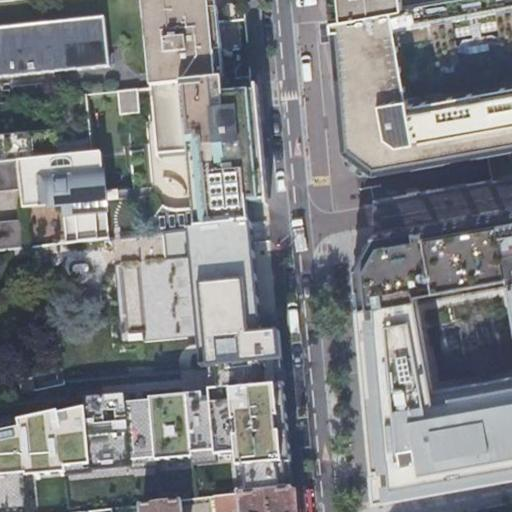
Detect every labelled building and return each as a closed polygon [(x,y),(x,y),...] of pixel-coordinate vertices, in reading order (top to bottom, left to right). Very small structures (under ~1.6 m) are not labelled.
[(140,0),(148,90),(222,82),(248,80),(246,54),(241,0),(140,0)] [(326,0),(328,20),(329,20),(402,7),(401,0),(326,0)] [(332,55),(333,62),(334,75),(335,87),(411,74),(410,66),(449,60),(511,49),(511,0),(441,0),(434,1),(402,7),(329,20),(330,28),(331,42),(332,55)] [(0,79),(8,79),(53,74),(107,68),(103,19),(0,28),(0,79)] [(511,49),(449,60),(410,66),(411,74),(335,87),(336,95),(342,163),(350,169),(358,175),(511,147),(511,49)] [(53,74),(8,79),(9,89),(54,84),(53,74)] [(148,90),(155,159),(185,156),(192,232),(205,230),(245,226),(248,225),(246,206),(266,204),(264,181),(261,146),(260,136),(256,94),(250,95),(248,80),(222,82),(148,90)] [(134,91),(114,94),(116,115),(136,113),(134,91)] [(83,97),(73,98),(76,128),(86,127),(83,97)] [(0,162),(14,161),(56,157),(54,142),(53,130),(28,133),(26,133),(0,135),(0,162)] [(87,139),(71,141),(73,155),(89,153),(87,139)] [(69,141),(54,142),(56,157),(70,155),(69,141)] [(18,201),(19,209),(60,205),(61,215),(65,246),(107,241),(103,200),(98,152),(89,153),(73,155),(70,155),(56,157),(14,161),(18,193),(18,201)] [(0,194),(18,193),(14,161),(0,162),(0,194)] [(361,249),(354,262),(353,262),(351,264),(352,265),(351,266),(361,372),(369,460),(371,460),(371,467),(385,466),(386,472),(366,475),(367,487),(368,498),(383,495),(383,498),(511,475),(511,208),(370,234),(369,235),(368,235),(367,237),(367,238),(361,249)] [(0,253),(24,250),(23,239),(21,223),(0,224),(0,253)] [(195,336),(201,402),(204,402),(263,394),(260,368),(251,283),(247,247),(245,226),(205,230),(211,294),(113,307),(116,344),(195,336)] [(272,462),(266,394),(263,394),(204,402),(209,456),(188,458),(192,496),(211,494),(212,499),(283,491),(282,478),(281,462),(272,462)] [(291,490),(283,491),(212,499),(213,511),(222,511),(235,511),(293,511),(292,498),(291,490)] [(180,511),(179,503),(141,507),(141,511),(180,511)]
